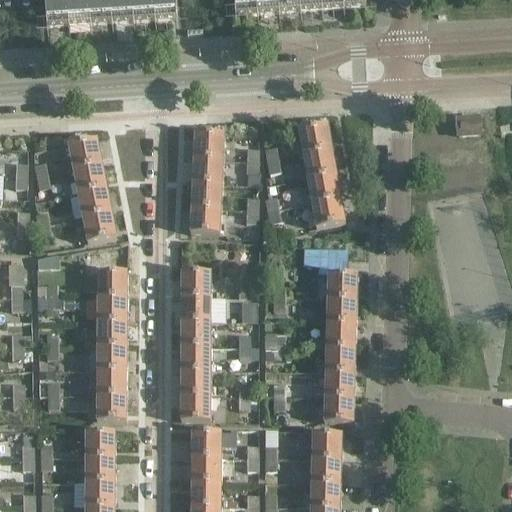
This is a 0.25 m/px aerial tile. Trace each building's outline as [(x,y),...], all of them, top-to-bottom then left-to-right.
[(44,0),(47,30),(69,29),(66,0),(44,0)] [(66,0),(69,29),(90,27),(88,0),(66,0)] [(88,0),(90,27),(112,26),(110,0),(88,0)] [(110,0),(112,26),(133,25),(131,0),(110,0)] [(131,0),(133,25),(155,23),(153,0),(131,0)] [(153,0),(155,23),(177,22),(175,0),(153,0)] [(233,0),(235,18),(257,17),(256,0),(233,0)] [(256,0),(257,17),(279,16),(277,0),(256,0)] [(277,0),(279,16),(300,14),(299,0),(277,0)] [(299,0),(300,14),(322,13),(321,0),(299,0)] [(321,0),(322,13),(343,12),(342,0),(321,0)] [(342,0),(343,12),(366,10),(364,0),(342,0)] [(458,139),(480,138),(479,121),(457,123),(458,139)] [(303,159),(332,155),(329,137),(328,129),(299,134),(303,159)] [(194,164),(224,165),(224,140),(195,138),(194,164)] [(73,175),(103,169),(98,144),(68,150),(73,175)] [(268,165),(279,163),(277,151),(266,153),(268,165)] [(248,166),(259,167),(259,155),(248,154),(248,166)] [(307,184),(336,179),(332,155),(303,159),(307,184)] [(279,163),(268,165),(270,177),(281,175),(279,163)] [(223,190),(224,165),(194,164),(193,189),(223,190)] [(258,178),(259,167),(248,166),(247,178),(258,178)] [(38,182),(48,180),(46,168),(35,170),(38,182)] [(78,199),(107,193),(103,169),(73,175),(78,199)] [(16,182),(27,182),(27,170),(16,170),(16,182)] [(311,208),(340,204),(336,179),(307,184),(311,208)] [(48,180),(38,182),(40,194),(51,192),(48,180)] [(26,194),(27,182),(16,182),(15,194),(26,194)] [(222,214),(223,190),(193,189),(192,213),(222,214)] [(83,223),(112,217),(107,193),(78,199),(83,223)] [(268,215),(279,214),(277,202),(266,204),(268,215)] [(247,215),(258,216),(258,204),(247,203),(247,215)] [(340,204),(311,208),(315,234),(344,229),(340,204)] [(222,214),(192,213),(191,239),(221,240),(222,214)] [(279,214),(268,215),(270,227),(281,225),(279,214)] [(257,228),(258,216),(247,215),(246,227),(257,228)] [(112,217),(83,223),(88,248),(117,243),(112,217)] [(17,230),(28,231),(29,219),(18,218),(17,230)] [(39,232),(50,230),(48,218),(37,220),(39,232)] [(28,243),(28,231),(17,230),(17,242),(28,243)] [(50,230),(39,232),(42,244),(53,241),(50,230)] [(327,306),(356,306),(357,281),(346,281),(347,256),(303,255),(303,272),(318,272),(318,280),(327,280),(327,306)] [(38,262),(38,273),(60,272),(60,257),(38,262)] [(21,269),(10,270),(11,290),(22,290),(21,269)] [(98,303),(128,303),(128,277),(98,277),(98,303)] [(183,304),(213,305),(213,279),(183,279),(183,304)] [(11,302),(22,302),(22,290),(11,290),(11,302)] [(46,304),(57,303),(57,291),(46,292),(46,304)] [(250,305),(250,293),(239,293),(239,305),(250,305)] [(285,306),(285,294),(274,294),(274,306),(285,306)] [(11,314),(22,314),(22,302),(11,302),(11,314)] [(46,316),(57,315),(57,303),(46,304),(46,316)] [(128,327),(128,303),(98,303),(97,327),(128,327)] [(212,329),(213,305),(183,304),(182,329),(212,329)] [(250,317),(250,305),(239,305),(239,317),(250,317)] [(285,318),(285,306),(274,306),(274,318),(285,318)] [(356,331),(356,306),(327,306),(326,330),(356,331)] [(127,352),(128,327),(97,327),(97,352),(127,352)] [(212,354),(212,329),(182,329),(182,353),(212,354)] [(355,355),(356,331),(326,330),(325,354),(355,355)] [(12,351),(23,351),(22,339),(11,339),(12,351)] [(47,353),(58,352),(58,340),(47,341),(47,353)] [(250,354),(250,342),(239,342),(239,354),(250,354)] [(285,354),(285,342),(274,342),(274,354),(285,354)] [(12,363),(23,363),(23,351),(12,351),(12,363)] [(47,365),(58,364),(58,352),(47,353),(47,365)] [(127,376),(127,352),(97,352),(97,376),(127,376)] [(212,378),(212,354),(182,353),(182,378),(212,378)] [(250,366),(250,354),(239,354),(239,366),(250,366)] [(285,366),(285,354),(274,354),(274,366),(285,366)] [(354,380),(355,355),(325,354),(324,379),(354,380)] [(127,401),(127,376),(97,376),(97,401),(127,401)] [(212,403),(212,378),(182,378),(182,402),(212,403)] [(354,404),(354,380),(324,379),(324,403),(354,404)] [(12,400),(23,400),(23,388),(12,388),(12,400)] [(48,402),(59,401),(59,389),(48,390),(48,402)] [(250,403),(250,391),(239,391),(239,403),(250,403)] [(285,403),(285,391),(274,391),(274,403),(285,403)] [(13,412),(24,412),(23,400),(12,400),(13,412)] [(48,414),(59,413),(59,401),(48,402),(48,414)] [(127,427),(127,401),(97,401),(96,426),(127,427)] [(212,428),(212,403),(182,402),(182,428),(212,428)] [(250,415),(250,403),(239,403),(239,415),(250,415)] [(285,415),(285,403),(274,403),(274,415),(285,415)] [(353,429),(354,404),(324,403),(323,429),(353,429)] [(85,463),(116,463),(116,437),(85,437),(85,463)] [(193,464),(222,464),(222,438),(193,438),(193,464)] [(311,465),(341,466),(342,440),(312,439),(311,465)] [(40,462),(51,462),(51,449),(40,450),(40,462)] [(34,450),(23,450),(23,462),(34,462),(34,450)] [(259,464),(259,452),(248,452),(248,464),(259,464)] [(275,464),(275,452),(264,452),(264,464),(275,464)] [(23,474),(34,474),(34,462),(23,462),(23,474)] [(40,474),(51,473),(51,462),(40,462),(40,474)] [(115,487),(116,463),(85,463),(85,487),(115,487)] [(222,488),(222,464),(193,464),(193,488),(222,488)] [(248,476),(259,476),(259,464),(248,464),(248,476)] [(264,476),(275,476),(275,464),(264,464),(264,476)] [(340,490),(341,466),(311,465),(311,490),(340,490)] [(115,511),(115,487),(85,487),(85,511),(115,511)] [(221,511),(222,488),(193,488),(192,511),(221,511)] [(339,511),(340,490),(311,490),(310,511),(339,511)] [(34,499),(23,500),(24,511),(35,511),(34,499)] [(41,511),(52,511),(52,499),(41,499),(41,511)] [(259,511),(259,501),(248,501),(248,511),(259,511)] [(275,511),(275,501),(264,501),(264,511),(275,511)]
